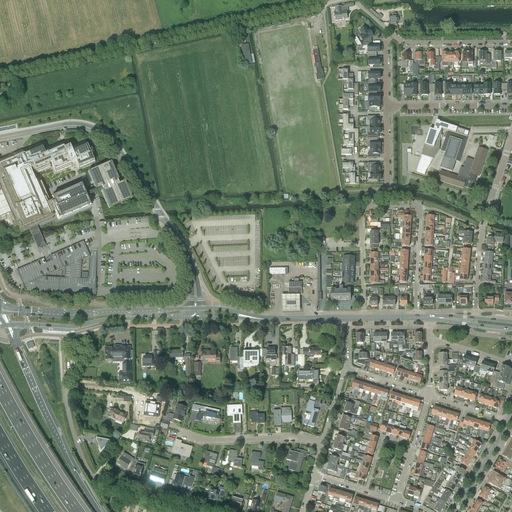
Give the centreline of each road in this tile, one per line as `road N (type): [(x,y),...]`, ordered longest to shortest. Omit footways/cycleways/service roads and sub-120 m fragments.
road 1 (unclassified): [(191,511),(95,481),(82,460),(64,387),(98,320)]
road 2 (unclassified): [(191,270),(101,133),(72,125),(0,138)]
road 3 (motorway): [(102,511),(13,338)]
road 4 (secondary): [(184,309),(2,311)]
road 5 (residential): [(363,318),(361,207),(419,208)]
road 6 (motorway): [(80,511),(0,386)]
road 7 (unclassified): [(321,443),(203,441),(179,433)]
road 8 (residential): [(511,105),(386,106)]
road 9 (residential): [(511,42),(404,42),(393,35)]
